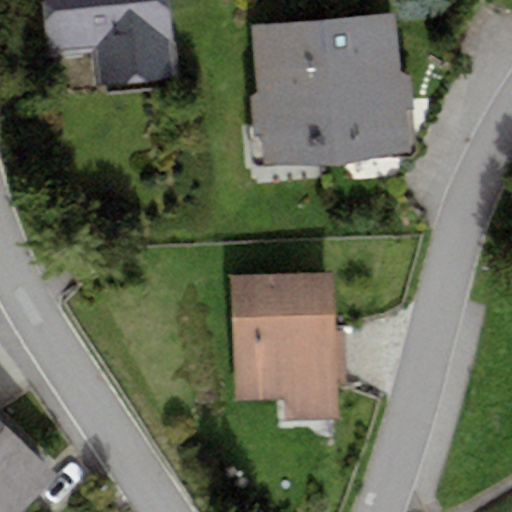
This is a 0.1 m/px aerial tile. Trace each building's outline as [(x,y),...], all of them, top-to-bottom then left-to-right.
[(40,0),(46,54),(96,50),(100,87),(170,80),(167,41),(172,41),(167,0),(40,0)] [(394,16),(251,27),(261,166),(404,155),(394,16)] [(67,257),(76,281),(102,271),(93,247),(67,257)] [(333,271),(229,275),(234,402),(282,400),(283,421),(339,418),(333,271)] [(0,511),(17,511),(55,474),(0,419),(0,511)]
